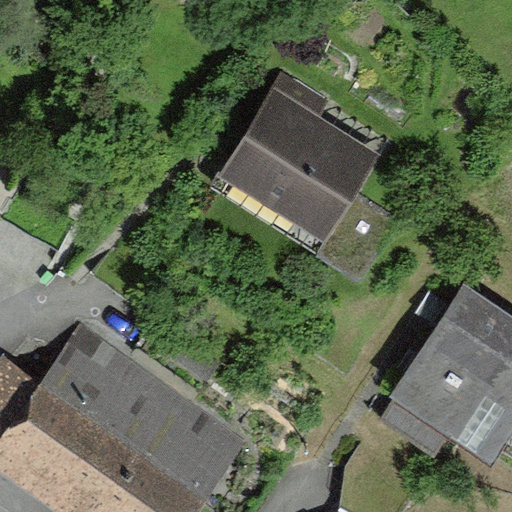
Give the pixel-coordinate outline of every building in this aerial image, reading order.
[(230,175),(334,239),(387,153),(282,89),(230,175)] [(132,231),(90,272),(154,318),(188,278),(132,231)] [(436,454),(482,381),(511,400),(511,307),(473,282),(385,422),(436,454)] [(0,422),(0,473),(53,511),(185,511),(238,441),(74,322),(0,422)] [(340,505),(349,511),(392,511),(417,483),(361,447),(348,464),(340,505)]
